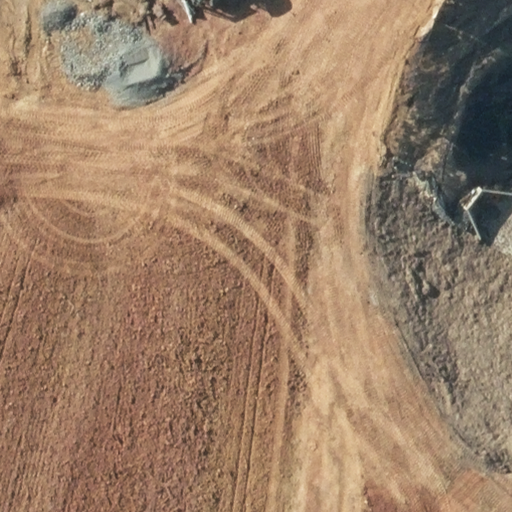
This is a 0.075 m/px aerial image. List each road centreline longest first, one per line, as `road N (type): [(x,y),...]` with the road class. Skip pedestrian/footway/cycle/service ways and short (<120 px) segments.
road 1 (secondary): [(366,0),(225,272),(146,511)]
road 2 (secondary): [(0,399),(117,79),(168,0)]
